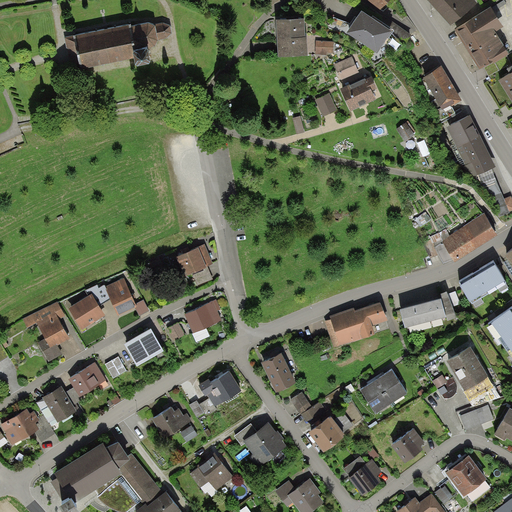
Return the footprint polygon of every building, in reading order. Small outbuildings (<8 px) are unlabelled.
[(367,0),(380,11),(390,0),(367,0)] [(426,0),(451,27),(478,3),(474,0),(426,0)] [(503,28),(491,8),(455,30),(479,71),(508,54),(495,33),(503,28)] [(347,34),(378,54),(392,33),(362,12),(347,34)] [(305,20),(276,22),(279,58),(308,56),(307,38),(306,38),(305,20)] [(74,37),(81,71),(134,60),(135,68),(138,70),(149,67),(151,65),(148,50),(155,48),(158,42),(158,41),(166,39),(172,34),(170,26),(163,22),(155,24),(148,24),(132,28),(132,25),(74,37)] [(334,41),(316,41),(316,54),(334,55),(334,41)] [(352,56),(334,64),(341,80),(359,72),(352,56)] [(442,67),(423,78),(442,112),(462,101),(442,67)] [(511,73),(499,82),(511,102),(511,73)] [(365,79),(341,90),(351,112),(376,100),(372,92),(378,89),(372,77),(366,80),(365,79)] [(316,100),(323,117),(337,111),(330,94),(316,100)] [(301,116),(293,118),(297,134),(305,132),(301,116)] [(457,148),(481,137),(471,116),(447,128),(457,148)] [(416,132),(408,121),(397,129),(405,141),(415,135),(414,133),(416,132)] [(481,137),(457,148),(465,166),(464,166),(470,179),(495,167),(481,137)] [(491,195),(501,192),(496,178),(482,183),(487,197),(491,195)] [(501,192),(491,195),(500,217),(510,213),(509,212),(511,210),(511,198),(508,189),(501,192)] [(498,228),(486,209),(443,238),(455,257),(498,228)] [(214,264),(205,244),(186,252),(177,256),(186,276),(214,264)] [(505,272),(495,255),(459,276),(470,293),(469,294),(472,299),(507,278),(504,273),(505,272)] [(209,268),(193,275),(198,286),(214,280),(209,268)] [(135,307),(137,306),(136,304),(131,293),(125,278),(106,287),(111,298),(118,315),(135,307)] [(92,294),(99,305),(111,298),(106,287),(105,285),(99,288),(97,284),(85,291),(88,297),(92,294)] [(440,288),(441,290),(446,311),(448,318),(457,314),(454,304),(449,291),(447,286),(440,288)] [(456,289),(449,291),(454,304),(460,302),(456,289)] [(441,290),(400,301),(405,322),(446,311),(441,290)] [(88,297),(68,308),(81,330),(105,316),(99,305),(97,303),(92,294),(88,297)] [(216,297),(185,311),(193,330),(222,317),(218,308),(221,307),(216,297)] [(324,318),(334,346),(355,339),(354,337),(365,333),(364,332),(376,328),(373,321),(388,316),(381,297),(356,306),(355,304),(330,313),(331,316),(324,318)] [(143,300),(136,304),(137,306),(135,307),(140,315),(149,310),(143,300)] [(507,345),(511,341),(511,301),(511,302),(510,301),(492,313),(493,315),(488,318),(507,345)] [(57,303),(22,320),(27,328),(36,323),(45,338),(50,347),(56,343),(57,345),(70,337),(60,319),(65,317),(57,303)] [(185,332),(179,320),(167,326),(174,338),(185,332)] [(163,349),(151,328),(124,344),(137,365),(163,349)] [(50,347),(45,338),(38,342),(49,362),(62,354),(57,345),(56,343),(50,347)] [(489,372),(471,341),(446,355),(465,386),(489,372)] [(0,361),(9,355),(0,342),(0,361)] [(262,356),(276,387),(296,377),(281,347),(262,356)] [(126,371),(118,356),(105,364),(113,378),(126,371)] [(96,361),(69,378),(74,387),(80,396),(107,379),(96,361)] [(376,374),(392,399),(407,389),(392,364),(376,374)] [(242,387),(230,366),(211,377),(209,375),(199,381),(206,392),(207,391),(210,395),(214,403),(242,387)] [(392,399),(376,374),(360,384),(376,409),(392,399)] [(51,426),(78,411),(74,405),(67,393),(62,386),(44,397),(46,400),(38,404),(44,415),(51,426)] [(80,396),(74,387),(67,393),(74,405),(83,400),(80,396)] [(312,404),(302,389),(290,397),(300,412),(301,411),(312,404)] [(214,403),(210,395),(199,402),(205,411),(206,414),(217,407),(214,403)] [(199,402),(197,398),(189,403),(197,415),(205,411),(199,402)] [(312,404),(301,411),(310,424),(315,419),(322,414),(327,411),(320,399),(312,404)] [(172,402),(152,414),(164,434),(192,418),(187,410),(184,412),(179,404),(175,407),(172,402)] [(494,416),(488,402),(460,413),(466,427),(494,416)] [(511,402),(510,402),(494,429),(505,436),(507,432),(511,435),(511,402)] [(39,418),(35,411),(31,414),(28,408),(1,424),(7,434),(6,435),(13,445),(36,432),(40,429),(37,424),(41,422),(39,418)] [(343,429),(345,428),(332,410),(330,411),(329,410),(327,411),(322,414),(315,419),(310,424),(308,426),(324,446),(344,430),(343,429)] [(39,418),(41,422),(37,424),(40,429),(36,432),(42,441),(56,433),(51,426),(44,415),(39,418)] [(276,428),(268,417),(243,437),(253,450),(249,454),(257,465),(287,442),(283,436),(284,435),(278,427),(276,428)] [(198,432),(192,423),(180,431),(187,440),(198,432)] [(410,427),(392,440),(405,458),(423,445),(421,442),(425,440),(414,425),(410,427)] [(130,452),(119,434),(106,440),(103,435),(54,467),(66,484),(58,489),(67,502),(80,494),(79,493),(92,485),(94,487),(96,491),(99,494),(101,496),(103,498),(106,502),(112,505),(116,507),(121,509),(126,511),(138,501),(140,504),(134,508),(137,511),(172,511),(181,505),(166,486),(162,489),(132,450),(130,452)] [(371,443),(360,452),(366,459),(372,455),(373,457),(379,453),(371,443)] [(234,474),(215,449),(199,461),(201,463),(190,471),(205,491),(214,485),(216,488),(234,474)] [(469,449),(446,467),(464,491),(487,473),(469,449)] [(366,459),(360,452),(343,465),(349,472),(366,459)] [(349,472),(348,473),(362,492),(381,478),(377,472),(382,469),(373,457),(372,455),(366,459),(349,472)] [(296,486),(288,491),(294,499),(303,511),(306,511),(324,498),(318,490),(321,489),(310,474),(296,486)] [(288,491),(296,486),(290,478),(275,489),(287,504),(294,499),(288,491)] [(450,498),(441,486),(435,490),(444,502),(450,498)] [(416,493),(396,508),(398,511),(447,511),(432,490),(420,499),(416,493)] [(511,511),(511,496),(492,511),(511,511)]
